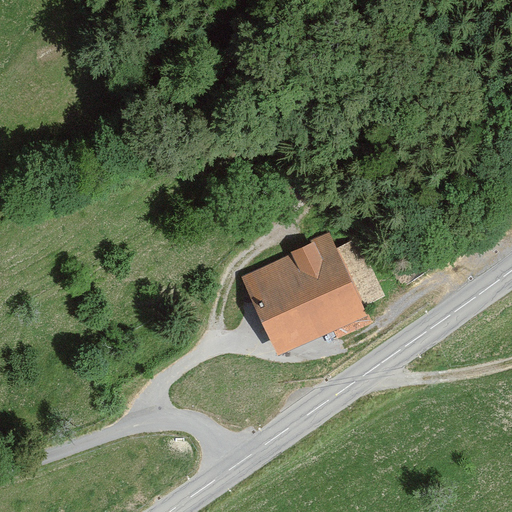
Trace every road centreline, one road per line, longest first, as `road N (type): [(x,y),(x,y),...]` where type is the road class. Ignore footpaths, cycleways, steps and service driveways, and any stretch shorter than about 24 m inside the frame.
road 1 (tertiary): [(244,461),(511,269)]
road 2 (residential): [(0,470),(154,420),(199,428),(244,461)]
road 3 (track): [(367,374),(451,374),(511,361)]
